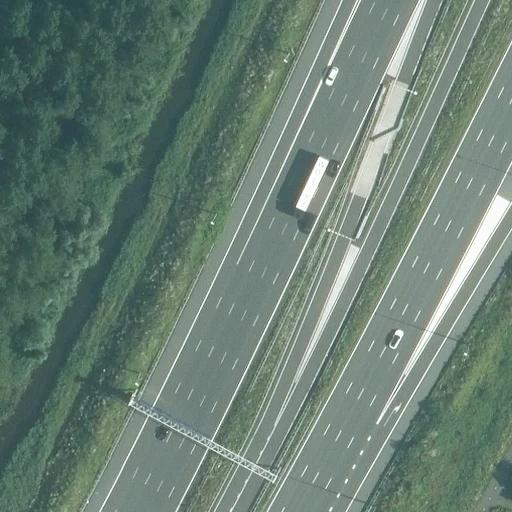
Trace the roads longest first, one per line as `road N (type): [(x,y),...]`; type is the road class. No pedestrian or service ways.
road 1 (track): [(266,0),(9,511)]
road 2 (motorway): [(281,429),(481,0)]
road 3 (motorway): [(415,0),(402,84),(281,429)]
road 4 (motorway): [(340,105),(145,511)]
road 5 (motorway): [(346,415),(511,96)]
road 6 (motorway): [(346,415),(511,212)]
